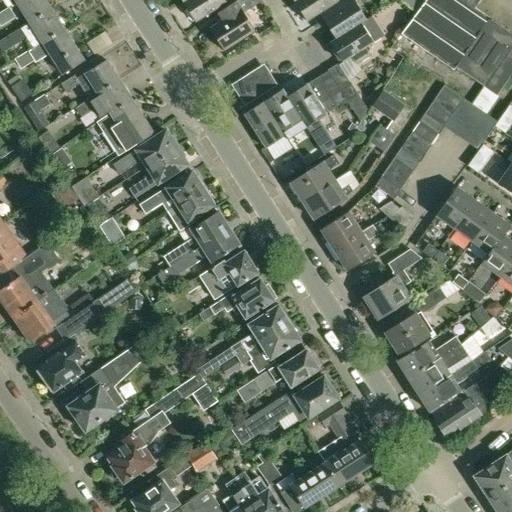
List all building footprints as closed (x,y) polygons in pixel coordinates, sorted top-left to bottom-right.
[(23,0),(18,4),(31,23),(52,9),(46,0),(23,0)] [(186,0),(183,2),(195,22),(229,0),(186,0)] [(259,0),(239,0),(218,14),(221,19),(209,27),(224,51),(256,31),(243,10),(259,0)] [(296,0),(294,1),(307,22),(320,13),(324,18),(345,5),(342,0),(296,0)] [(342,0),(345,5),(324,18),(335,37),(365,19),(352,0),(342,0)] [(425,0),(399,38),(402,40),(405,36),(455,70),(457,67),(496,94),(511,72),(511,32),(475,7),(480,0),(425,0)] [(424,0),(403,0),(416,11),(424,0)] [(8,9),(0,14),(0,26),(0,27),(15,18),(10,8),(8,9)] [(31,23),(0,42),(0,48),(2,51),(3,53),(26,38),(33,49),(65,29),(52,9),(31,23)] [(344,61),(344,62),(352,57),(357,64),(371,54),(367,47),(375,42),(384,36),(371,16),(365,19),(335,37),(330,40),(331,41),(335,47),(344,61)] [(85,60),(65,29),(33,49),(29,52),(34,59),(39,56),(41,60),(50,54),(63,74),(85,60)] [(34,59),(29,52),(21,57),(16,61),(20,68),(34,59)] [(80,83),(90,99),(120,80),(107,60),(79,79),(76,75),(62,84),(67,92),(80,83)] [(339,64),(328,71),(339,88),(341,91),(346,101),(360,122),(368,109),(357,93),(350,81),(339,64)] [(244,82),(249,90),(259,84),(254,76),(244,82)] [(93,109),(100,120),(111,113),(133,100),(120,80),(90,99),(76,108),(81,116),(93,109)] [(441,126),(442,127),(454,135),(476,105),(444,83),(424,113),(442,125),(441,126)] [(259,84),(249,90),(255,100),(265,94),(259,84)] [(287,97),(304,123),(314,139),(326,131),(319,119),(325,114),(337,107),(331,98),(325,90),(314,97),(307,84),(287,97)] [(263,103),(282,132),(284,136),(304,123),(287,97),(283,90),(263,103)] [(371,107),(393,122),(405,105),(383,90),(371,107)] [(337,107),(346,101),(341,91),(331,98),(337,107)] [(34,100),(25,106),(40,130),(49,124),(40,111),(34,100)] [(146,120),(133,100),(111,113),(100,120),(96,122),(105,136),(111,146),(118,157),(145,140),(154,133),(146,120)] [(244,115),(265,148),(266,148),(284,136),(282,132),(263,103),(244,115)] [(486,112),(476,105),(454,135),(465,142),(486,112)] [(486,112),(465,142),(476,150),(497,120),(486,112)] [(424,113),(418,122),(437,135),(442,127),(441,126),(442,125),(424,113)] [(358,125),(353,121),(348,128),(353,131),(358,125)] [(418,122),(412,131),(431,144),(437,135),(418,122)] [(373,133),(387,142),(393,133),(380,124),(373,133)] [(143,159),(147,166),(180,146),(174,136),(171,138),(166,131),(115,164),(121,173),(143,159)] [(412,131),(406,140),(425,153),(431,144),(412,131)] [(399,150),(419,162),(425,153),(406,140),(399,150)] [(32,151),(38,160),(47,154),(40,145),(32,151)] [(492,152),(483,145),(468,165),(478,172),(492,152)] [(180,146),(147,166),(153,174),(130,189),(136,198),(188,164),(184,158),(186,156),(180,146)] [(62,148),(52,155),(60,168),(70,161),(62,148)] [(265,148),(262,151),(270,164),(275,161),(274,160),(266,148),(265,148)] [(399,150),(393,159),(412,172),(419,162),(399,150)] [(289,183),(301,201),(333,180),(327,170),(338,162),(332,154),(289,183)] [(393,159),(387,168),(406,180),(412,172),(393,159)] [(511,192),(511,165),(499,183),(511,192)] [(387,168),(381,177),(400,190),(406,180),(387,168)] [(162,204),(167,212),(206,187),(199,176),(197,178),(192,171),(141,205),(146,214),(162,204)] [(400,190),(381,177),(375,186),(394,199),(400,190)] [(333,180),(301,201),(314,219),(341,201),(351,189),(348,183),(340,189),(333,180)] [(77,197),(84,207),(86,206),(97,199),(99,197),(92,187),(77,197)] [(206,187),(167,212),(180,231),(181,230),(191,224),(211,211),(209,208),(214,205),(210,199),(212,197),(206,187)] [(436,217),(454,230),(475,200),(456,188),(436,217)] [(454,230),(472,242),(492,213),(475,200),(454,230)] [(380,210),(387,216),(398,209),(390,202),(380,210)] [(402,207),(398,209),(387,216),(404,231),(413,217),(402,207)] [(111,219),(104,209),(93,216),(100,227),(111,219)] [(320,229),(333,249),(361,232),(347,211),(320,229)] [(164,258),(170,266),(229,229),(218,212),(192,229),(197,237),(164,258)] [(510,226),(492,213),(472,242),(489,254),(503,235),(504,235),(510,226)] [(81,231),(89,226),(85,219),(77,224),(81,231)] [(111,219),(100,227),(114,246),(125,239),(112,219),(111,219)] [(0,274),(1,276),(15,267),(27,259),(2,224),(0,225),(0,274)] [(374,252),(366,241),(378,234),(372,225),(361,232),(333,249),(347,270),(374,252)] [(229,229),(170,266),(157,275),(164,284),(208,255),(214,263),(240,246),(229,229)] [(481,264),(500,277),(511,259),(511,241),(504,235),(503,235),(489,254),(481,264)] [(0,292),(0,297),(14,318),(54,290),(41,271),(38,267),(55,254),(48,244),(28,258),(27,259),(15,267),(22,277),(0,292)] [(423,252),(434,259),(439,251),(429,244),(423,252)] [(410,249),(404,253),(388,263),(394,272),(393,272),(395,276),(364,297),(379,318),(412,297),(404,286),(411,282),(404,271),(424,259),(410,249)] [(127,266),(137,260),(138,259),(132,250),(121,257),(127,266)] [(439,251),(434,259),(443,266),(449,258),(439,251)] [(201,276),(207,284),(216,299),(257,272),(255,269),(256,266),(253,261),(250,261),(244,252),(226,263),(224,260),(201,276)] [(511,259),(500,277),(511,285),(511,259)] [(452,283),(463,291),(469,283),(458,275),(452,283)] [(79,315),(58,329),(65,339),(84,327),(136,292),(141,289),(133,278),(128,281),(79,314),(79,315)] [(184,285),(189,292),(199,286),(194,278),(184,285)] [(232,293),(208,309),(213,317),(226,308),(228,311),(238,304),(247,317),(277,297),(269,284),(265,286),(260,280),(234,297),(232,293)] [(415,302),(422,313),(445,298),(438,287),(415,302)] [(54,290),(14,318),(31,342),(44,333),(52,327),(55,325),(63,320),(60,316),(68,311),(54,290)] [(129,298),(128,309),(140,310),(142,299),(129,298)] [(484,309),(495,317),(503,307),(496,302),(487,303),(484,309)] [(254,331),(230,347),(235,355),(236,357),(290,323),(286,316),(288,314),(282,305),(280,307),(279,305),(250,324),(254,331)] [(479,326),(490,318),(481,306),(470,313),(479,326)] [(399,354),(428,335),(428,334),(433,331),(427,322),(423,325),(416,313),(385,332),(399,354)] [(480,328),(487,337),(501,326),(493,317),(480,328)] [(164,325),(170,334),(180,328),(174,318),(164,325)] [(294,328),(290,323),(236,357),(242,366),(251,360),(259,372),(274,362),(272,358),(301,339),(299,337),(301,335),(296,327),(294,328)] [(83,381),(79,374),(82,371),(76,360),(84,354),(75,341),(79,339),(76,334),(60,346),(64,352),(39,370),(53,391),(64,384),(68,391),(81,382),(83,381)] [(398,360),(409,377),(460,343),(456,336),(434,350),(428,341),(398,360)] [(511,359),(511,338),(498,348),(511,359)] [(460,343),(409,377),(419,393),(450,374),(446,368),(468,355),(460,343)] [(88,392),(69,405),(73,410),(77,416),(78,417),(77,419),(76,422),(77,424),(79,426),(82,427),(84,426),(85,427),(86,430),(105,417),(106,420),(115,413),(114,411),(117,408),(116,408),(124,402),(114,387),(132,368),(131,366),(139,357),(132,347),(102,368),(83,381),(81,382),(88,392)] [(244,403),(262,391),(286,376),(292,386),(319,368),(318,366),(320,365),(316,358),(313,359),(307,349),(281,366),(279,363),(236,391),(244,403)] [(419,393),(430,410),(460,390),(455,382),(491,359),(485,351),(450,374),(419,393)] [(213,358),(196,369),(202,378),(219,368),(218,366),(213,358)] [(227,376),(240,368),(234,358),(221,366),(227,376)] [(151,419),(123,437),(117,442),(120,446),(108,455),(115,464),(114,465),(115,467),(113,469),(112,472),(112,475),(113,478),(116,480),(118,481),(121,481),(124,479),(125,481),(140,471),(143,475),(156,465),(153,461),(154,461),(145,447),(153,442),(158,431),(170,424),(164,415),(193,395),(204,410),(216,402),(197,375),(145,410),(151,419)] [(299,420),(307,415),(309,417),(338,398),(336,396),(338,393),(334,387),(330,386),(324,377),(309,386),(308,385),(295,393),(293,390),(232,429),(241,444),(293,411),(299,420)] [(468,390),(460,390),(430,410),(447,437),(480,416),(490,405),(477,384),(468,390)] [(326,426),(343,415),(347,412),(341,402),(319,415),(326,426)] [(352,428),(339,436),(318,450),(326,462),(339,483),(373,461),(360,440),(359,441),(352,428)] [(209,443),(216,453),(229,445),(222,435),(209,443)] [(207,443),(196,449),(206,464),(216,458),(207,443)] [(488,496),(511,481),(511,449),(506,454),(500,459),(477,475),(477,479),(481,488),(481,490),(483,495),(487,495),(488,496)] [(257,466),(265,477),(277,468),(264,450),(257,455),(262,463),(257,466)] [(185,457),(178,461),(185,470),(191,466),(185,457)] [(305,505),(339,483),(326,462),(298,480),(293,472),(276,483),(295,511),(305,505)] [(178,477),(171,467),(157,476),(160,480),(153,485),(155,488),(136,501),(141,508),(139,509),(140,511),(138,511),(164,511),(178,503),(168,489),(176,484),(173,480),(178,477)] [(284,511),(269,488),(268,489),(260,476),(251,482),(245,472),(235,478),(257,511),(284,511)] [(257,511),(235,478),(226,484),(232,494),(223,500),(230,511),(257,511)] [(489,497),(488,501),(490,504),(494,504),(498,511),(499,511),(511,504),(511,481),(488,496),(489,497)] [(189,511),(225,511),(208,488),(185,505),(189,511)]
